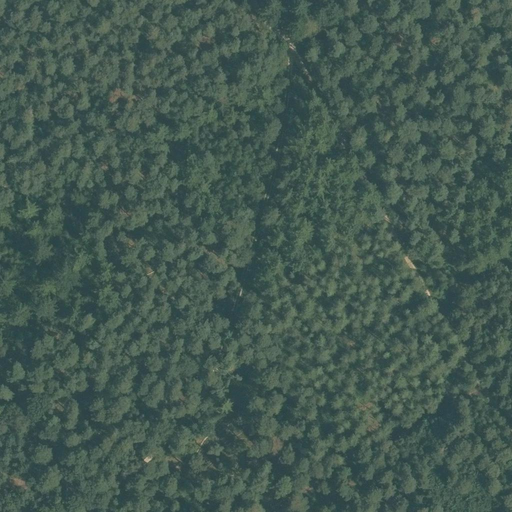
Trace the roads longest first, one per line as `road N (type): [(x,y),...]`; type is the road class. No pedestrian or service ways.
road 1 (track): [(79,509),(150,464),(195,422),(222,368),(277,193),(295,80),(292,0)]
road 2 (track): [(259,0),(511,437)]
road 3 (track): [(485,392),(276,511)]
